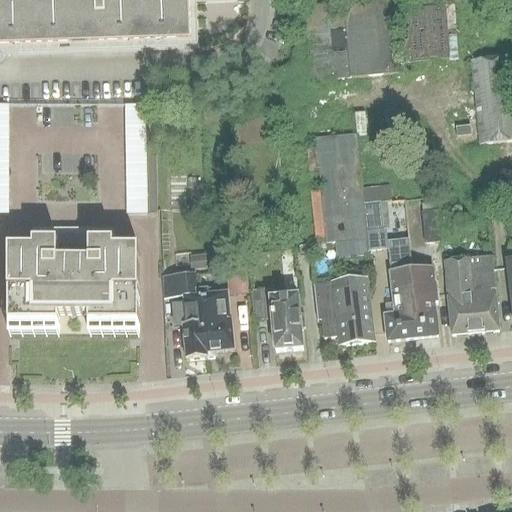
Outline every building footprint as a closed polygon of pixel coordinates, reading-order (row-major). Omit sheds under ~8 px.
[(92,13),(92,15),(89,48),(86,48),(86,50),(192,47),(192,45),(198,45),(198,52),(207,53),(210,52),(214,52),(217,51),(220,50),(224,49),(227,47),(230,45),(232,43),(235,41),(238,38),(240,36),(242,33),(244,30),(245,27),(247,24),(248,21),(249,18),(249,15),(250,12),(250,9),(250,6),(242,7),(242,0),(243,0),(188,0),(104,3),(102,3),(100,4),(99,5),(97,6),(95,7),(94,9),(93,11),(92,13)] [(393,1),(343,6),(350,81),(400,76),(394,13),(393,1)] [(0,52),(73,50),(73,48),(72,48),(71,4),(0,6),(0,52)] [(343,6),(305,10),(312,85),(350,81),(343,6)] [(455,7),(397,12),(402,66),(458,61),(455,7)] [(511,59),(470,63),(479,148),(511,144),(511,59)] [(153,80),(132,81),(133,104),(153,103),(153,80)] [(123,105),(124,215),(145,214),(144,105),(123,105)] [(156,107),(155,107),(145,108),(146,120),(156,120),(156,107)] [(234,118),(237,149),(246,236),(287,232),(278,145),(275,114),(234,118)] [(356,115),(357,137),(366,137),(365,115),(356,115)] [(157,132),(156,120),(146,120),(146,132),(157,132)] [(456,130),(457,140),(471,139),(470,128),(456,130)] [(157,144),(157,132),(146,132),(146,144),(157,144)] [(357,137),(331,139),(315,141),(316,150),(319,174),(320,193),(325,241),(326,247),(367,243),(364,206),(363,206),(364,206),(362,190),(357,137)] [(157,156),(157,144),(146,144),(146,156),(157,156)] [(309,175),(319,174),(316,150),(307,151),(309,175)] [(157,168),(157,156),(146,156),(146,168),(157,168)] [(157,180),(157,168),(146,168),(147,180),(157,180)] [(158,192),(157,180),(147,180),(147,192),(158,192)] [(389,187),(362,190),(364,206),(379,204),(390,203),(389,187)] [(158,204),(158,192),(147,192),(147,204),(158,204)] [(316,242),(325,241),(320,193),(311,194),(316,242)] [(158,216),(158,204),(147,204),(147,216),(158,216)] [(379,248),(384,241),(381,204),(364,206),(367,243),(369,258),(380,257),(379,248)] [(439,205),(421,207),(422,215),(439,213),(439,205)] [(451,212),(439,213),(441,234),(453,233),(451,212)] [(422,215),(425,247),(442,245),(441,234),(439,213),(422,215)] [(388,345),(415,342),(413,319),(417,319),(412,275),(409,242),(388,245),(391,276),(390,276),(395,318),(385,319),(388,345)] [(11,251),(10,310),(10,325),(60,325),(60,317),(75,317),(90,317),(90,326),(140,326),(141,252),(116,252),(116,245),(114,245),(114,252),(105,252),(105,245),(91,245),(91,264),(76,264),(60,263),(60,245),(46,245),(46,252),(37,252),(37,245),(35,245),(35,251),(11,251)] [(304,316),(300,316),(298,299),(286,301),(281,250),(249,254),(256,324),(273,322),(276,355),(304,353),(301,331),(306,331),(304,316)] [(205,256),(190,258),(191,272),(207,271),(205,256)] [(492,261),(469,263),(445,265),(452,338),(499,333),(492,261)] [(413,319),(415,342),(438,339),(434,307),(438,307),(436,286),(435,286),(433,272),(412,275),(417,319),(413,319)] [(226,276),(228,296),(250,294),(248,274),(226,276)] [(198,299),(197,292),(196,276),(162,279),(164,303),(184,301),(185,307),(173,309),(175,330),(183,329),(187,364),(209,362),(208,356),(203,298),(198,299)] [(315,290),(319,324),(322,324),(324,342),(339,341),(340,350),(374,346),(368,284),(315,290)] [(228,296),(209,298),(208,291),(197,292),(198,299),(203,298),(208,356),(235,354),(232,322),(231,322),(228,296)]
